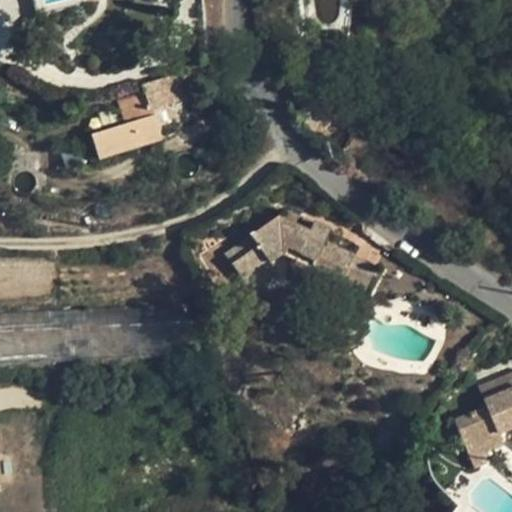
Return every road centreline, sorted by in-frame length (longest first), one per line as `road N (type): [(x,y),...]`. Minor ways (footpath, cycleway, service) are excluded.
road 1 (residential): [(285,154),(183,225),(0,243)]
road 2 (residential): [(511,308),(285,154)]
road 3 (residential): [(285,154),(257,0)]
